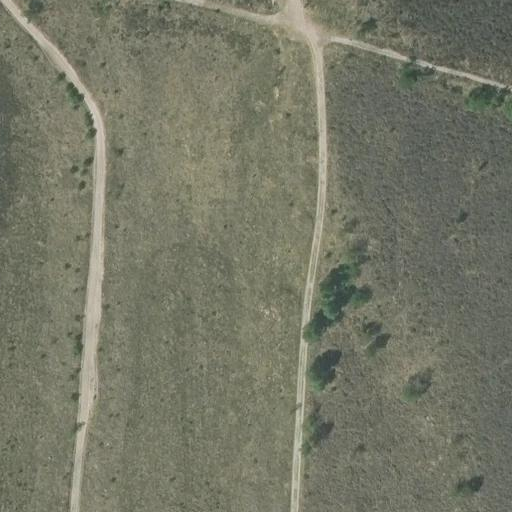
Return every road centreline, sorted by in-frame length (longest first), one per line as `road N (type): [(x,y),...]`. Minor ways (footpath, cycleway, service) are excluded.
road 1 (track): [(294,511),(302,354),(325,169),(320,56),(288,26),(511,84)]
road 2 (track): [(72,511),(97,120),(7,0)]
